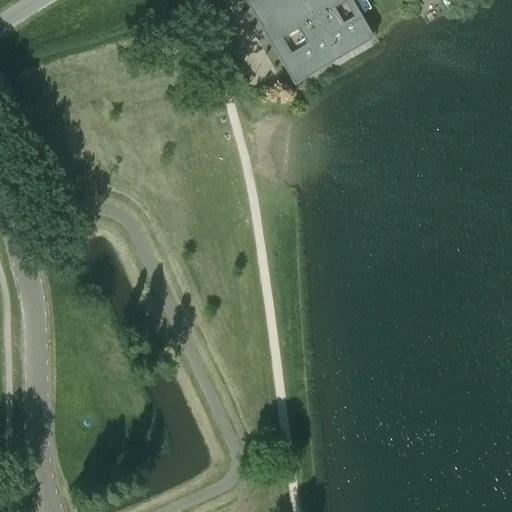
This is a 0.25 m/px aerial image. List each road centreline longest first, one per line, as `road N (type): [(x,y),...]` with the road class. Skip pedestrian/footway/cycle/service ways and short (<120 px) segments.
road 1 (tertiary): [(0,199),(31,298),(36,438),(50,511)]
road 2 (unknown): [(0,312),(16,511)]
